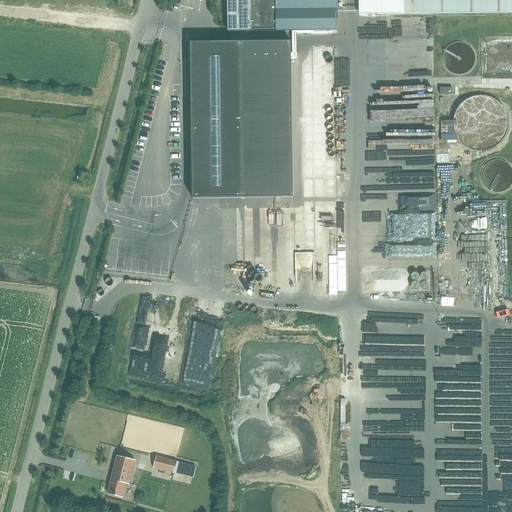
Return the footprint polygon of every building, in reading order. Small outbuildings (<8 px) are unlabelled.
[(337,0),(227,0),(228,32),(337,31),(337,0)] [(511,12),(511,0),(358,0),(359,15),(510,13),(511,12)] [(291,42),(190,43),(192,198),(293,197),(291,42)] [(474,62),(475,58),(475,55),(474,52),(472,50),(471,48),(468,46),(465,44),(462,43),(459,42),(456,43),(453,43),(450,45),(448,47),(446,49),(444,52),(443,56),(443,58),(443,62),(445,65),(446,68),(448,70),(451,72),(453,73),(456,74),(459,74),(461,74),(464,73),(467,72),(470,70),(472,68),(473,65),(474,62)] [(508,129),(509,124),(508,119),(507,115),(504,110),(502,106),(497,102),(493,100),(488,98),(483,98),(477,98),(473,99),(468,101),(464,104),(460,109),(458,113),(456,118),(455,124),(455,129),(457,134),(459,138),(462,142),(465,145),(471,149),(475,150),(481,151),(486,151),(491,149),(496,147),(501,143),(504,140),(506,135),(508,129)] [(132,149),(131,167),(152,168),(153,162),(167,162),(167,157),(163,157),(163,149),(132,149)] [(511,168),(510,165),(507,163),(504,161),(499,160),(496,160),(492,161),(490,162),(487,164),(485,167),(483,170),(482,172),(482,176),(482,179),(483,182),(484,185),(486,187),(489,189),(492,191),(494,192),(497,192),(500,192),(503,191),(507,189),(509,187),(511,185),(511,183),(511,168)] [(442,166),(442,182),(456,182),(456,166),(442,166)] [(120,203),(151,204),(152,186),(121,184),(120,203)] [(173,203),(181,203),(181,189),(173,189),(173,203)] [(465,234),(481,235),(482,222),(455,221),(455,232),(465,233),(465,234)] [(152,239),(151,256),(168,257),(169,239),(152,239)] [(381,251),(381,239),(367,239),(367,251),(381,251)] [(150,269),(150,266),(144,266),(144,257),(129,256),(128,267),(150,269)] [(481,264),(470,264),(470,274),(477,274),(477,267),(481,266),(481,264)] [(511,353),(497,354),(497,366),(511,366),(511,353)] [(456,365),(438,366),(439,375),(445,374),(445,384),(459,384),(459,382),(476,381),(475,365),(477,364),(477,356),(456,357),(456,365)] [(383,433),(383,437),(422,436),(421,385),(421,373),(385,373),(385,389),(378,389),(379,399),(390,399),(390,391),(391,391),(391,410),(369,410),(369,426),(389,425),(389,433),(383,433)] [(457,458),(462,458),(463,446),(443,444),(441,459),(445,459),(444,471),(461,473),(462,465),(456,464),(457,458)] [(127,479),(130,480),(136,457),(118,453),(109,489),(124,493),(127,479)] [(173,473),(176,461),(157,456),(154,468),(173,473)] [(405,479),(407,469),(387,467),(386,476),(405,479)] [(461,490),(475,491),(476,480),(462,479),(461,490)] [(457,480),(447,482),(449,490),(459,487),(457,480)]
